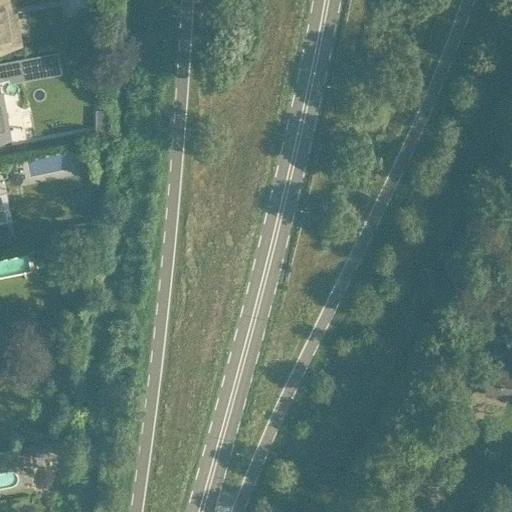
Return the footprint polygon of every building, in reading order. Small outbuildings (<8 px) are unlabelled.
[(0,0),(0,46),(12,44),(7,16),(10,15),(7,0),(0,0)] [(10,83),(62,73),(58,52),(0,62),(0,80),(9,78),(10,83)] [(0,139),(10,137),(2,92),(0,91),(0,139)] [(96,122),(96,133),(107,134),(107,122),(96,122)] [(0,241),(11,239),(7,219),(0,220),(0,176),(0,175),(0,241)] [(511,365),(491,363),(487,393),(511,396),(511,365)] [(405,478),(389,511),(429,511),(433,504),(422,499),(427,488),(405,478)]
